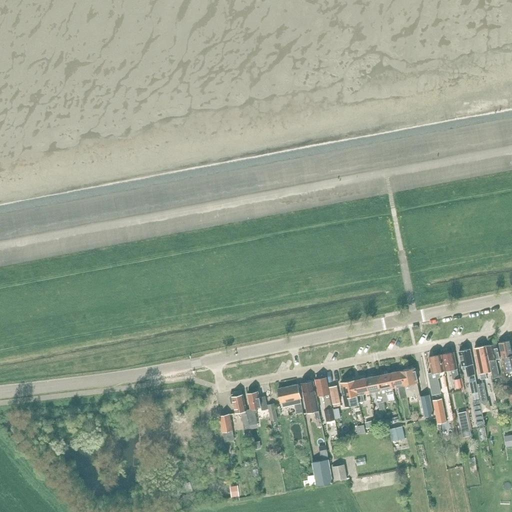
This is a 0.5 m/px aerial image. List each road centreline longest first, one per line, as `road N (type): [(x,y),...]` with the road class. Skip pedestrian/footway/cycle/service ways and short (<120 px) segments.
road 1 (residential): [(216,359),(222,388),(511,328)]
road 2 (tertiary): [(216,359),(505,300)]
road 3 (tertiary): [(0,393),(216,359)]
